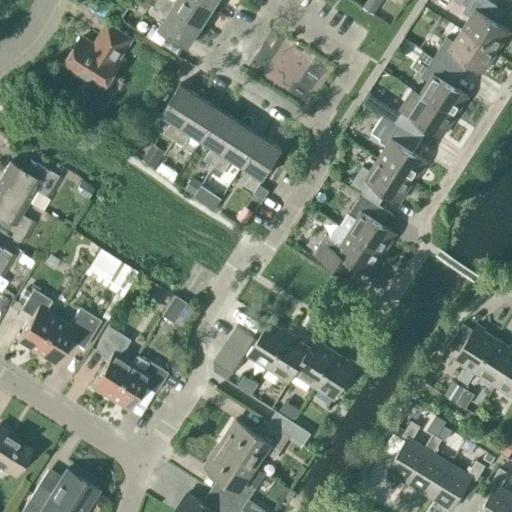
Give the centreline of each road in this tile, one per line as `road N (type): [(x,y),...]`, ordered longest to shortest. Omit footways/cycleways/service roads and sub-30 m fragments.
road 1 (residential): [(143,462),(191,390),(217,319),(321,161),(326,132)]
road 2 (residential): [(379,317),(426,245),(425,217),(511,82)]
road 3 (residential): [(326,132),(224,61),(267,0)]
road 4 (residential): [(326,132),(369,73),(286,0)]
road 5 (residential): [(0,376),(143,462)]
